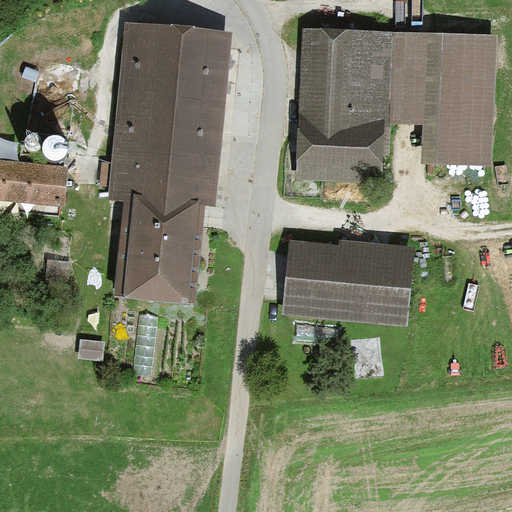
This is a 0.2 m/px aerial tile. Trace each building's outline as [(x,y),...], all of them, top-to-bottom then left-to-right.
[(233,37),(134,27),(117,201),(137,203),(127,305),(190,311),(199,209),(216,210),(233,37)] [(497,41),(304,35),(299,179),(378,181),(380,125),(424,126),(423,170),(493,172),(497,41)] [(65,165),(0,159),(0,198),(62,203),(65,165)] [(418,265),(297,252),(290,320),(411,333),(418,265)] [(99,351),(78,348),(75,362),(96,365),(99,351)]
